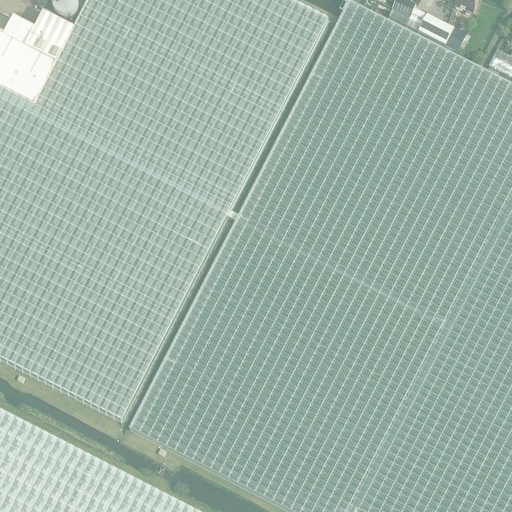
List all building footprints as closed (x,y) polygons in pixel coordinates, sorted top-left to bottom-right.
[(0,361),(120,423),(226,218),(228,213),(326,22),(283,0),(89,0),(74,31),(43,15),(35,31),(13,20),(4,38),(0,35),(0,361)] [(54,0),(54,19),(77,21),(77,0),(54,0)] [(388,19),(406,28),(415,33),(424,15),(414,10),(416,7),(400,0),(397,0),(392,11),(388,19)] [(473,15),(478,2),(473,0),(453,0),(453,1),(456,2),(454,8),(465,12),(464,13),(471,16),(472,15),(473,15)] [(511,511),(511,87),(349,4),(129,431),(285,511),(511,511)] [(454,30),(424,15),(415,33),(454,52),(463,35),(454,30)] [(497,51),(489,68),(511,79),(511,54),(510,58),(497,51)] [(0,493),(33,430),(0,412),(0,493)] [(192,511),(33,430),(0,493),(0,511),(192,511)]
